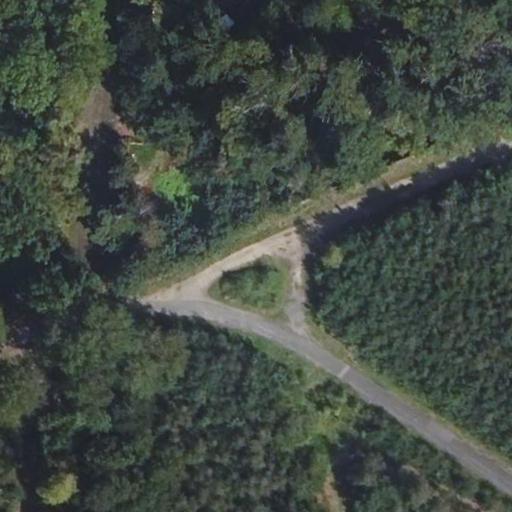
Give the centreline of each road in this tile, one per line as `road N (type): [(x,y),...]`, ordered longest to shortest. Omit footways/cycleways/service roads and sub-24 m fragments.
road 1 (track): [(145,300),(511,145)]
road 2 (track): [(49,0),(52,321)]
road 3 (unclassified): [(0,340),(124,304),(181,300),(302,342)]
road 4 (unclassified): [(302,342),(511,483)]
road 5 (track): [(28,328),(27,511)]
